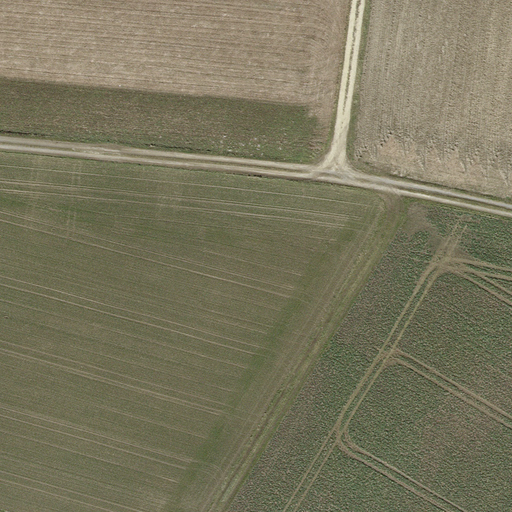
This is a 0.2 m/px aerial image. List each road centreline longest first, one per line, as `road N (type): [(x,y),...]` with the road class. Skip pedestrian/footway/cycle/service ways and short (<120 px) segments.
road 1 (track): [(226,511),(420,194)]
road 2 (track): [(0,143),(339,176)]
road 3 (track): [(361,0),(339,176)]
road 4 (track): [(511,212),(339,176)]
